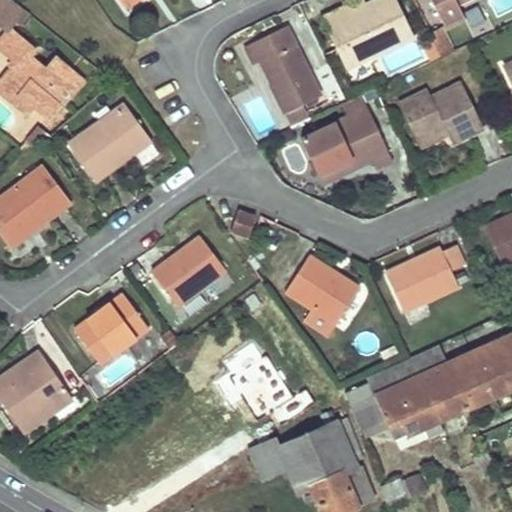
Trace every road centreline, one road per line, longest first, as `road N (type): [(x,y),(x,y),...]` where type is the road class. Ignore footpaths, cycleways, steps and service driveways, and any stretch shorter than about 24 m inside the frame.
road 1 (residential): [(511,172),(363,238),(269,194),(236,149)]
road 2 (residential): [(41,293),(236,149)]
road 3 (residential): [(236,149),(197,81),(194,58),(203,33),(261,0)]
